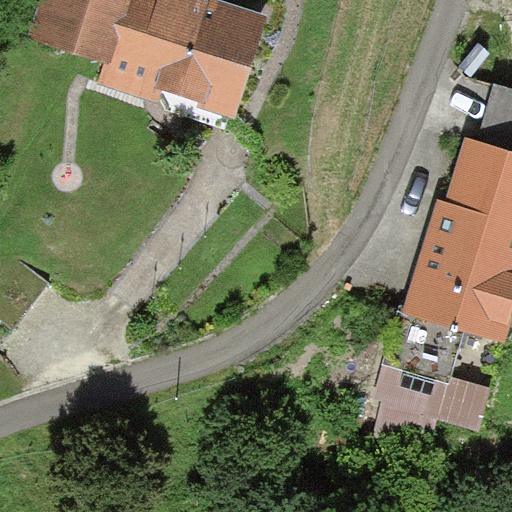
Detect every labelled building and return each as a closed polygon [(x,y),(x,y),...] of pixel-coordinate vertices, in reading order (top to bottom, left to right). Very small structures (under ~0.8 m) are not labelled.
[(106,65),(113,67),(135,0),(41,0),(28,38),(106,65)] [(160,92),(233,118),(267,18),(215,0),(135,0),(113,67),(106,65),(98,85),(155,104),(160,92)] [(480,145),(511,155),(511,92),(498,88),(480,145)] [(511,155),(480,145),(466,141),(445,205),(440,203),(405,308),(403,315),(466,335),(507,348),(511,331),(511,155)] [(451,382),(466,335),(403,315),(405,308),(403,306),(384,367),(450,386),(451,382)] [(450,386),(384,367),(375,397),(386,400),(377,431),(433,448),(442,416),(478,427),(488,393),(451,382),(450,386)] [(338,404),(332,443),(361,448),(367,409),(338,404)]
